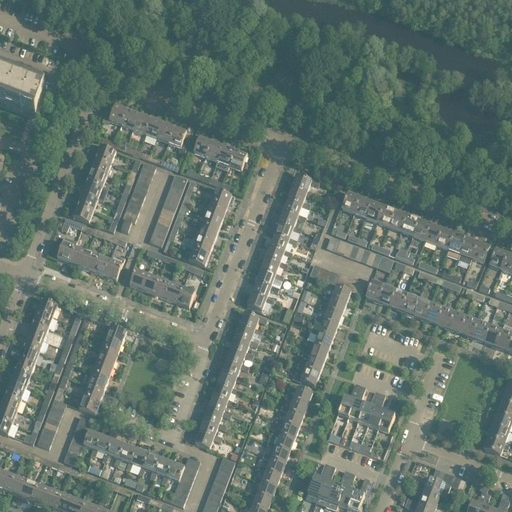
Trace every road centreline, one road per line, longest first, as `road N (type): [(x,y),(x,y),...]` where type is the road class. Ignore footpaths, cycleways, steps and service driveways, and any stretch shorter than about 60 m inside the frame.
road 1 (residential): [(24,273),(102,83),(115,77),(281,141)]
road 2 (residential): [(281,141),(511,229)]
road 3 (residential): [(206,342),(281,141)]
road 4 (residential): [(24,273),(206,342)]
road 5 (residential): [(206,342),(174,438),(110,415)]
